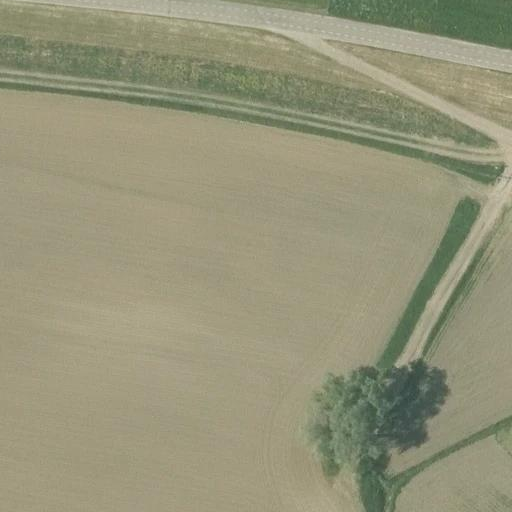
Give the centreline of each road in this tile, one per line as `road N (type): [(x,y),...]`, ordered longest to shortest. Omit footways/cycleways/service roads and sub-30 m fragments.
road 1 (unclassified): [(511,64),(256,17),(93,0)]
road 2 (track): [(349,469),(511,175)]
